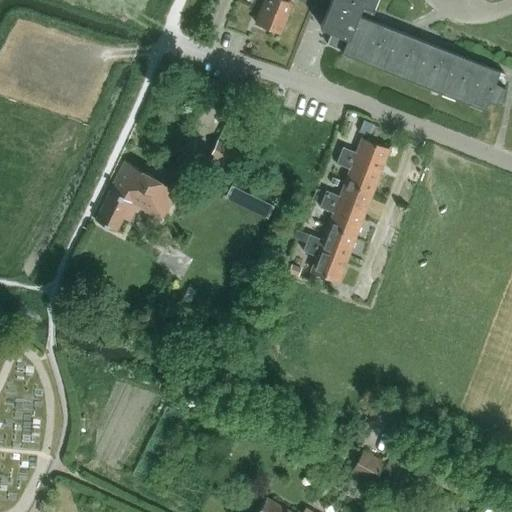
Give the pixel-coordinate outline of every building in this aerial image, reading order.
[(265,0),(255,23),(279,33),(292,3),(288,1),(287,0),(265,0)] [(298,0),(306,3),(312,6),(326,11),(323,18),(320,26),(332,31),(343,35),(348,37),(341,53),(484,110),(487,101),(499,104),(503,88),(494,83),(499,71),(368,18),(375,0),(298,0)] [(338,49),(343,35),(332,31),(326,44),(338,49)] [(368,135),(369,135),(373,125),(373,124),(363,121),(359,131),(368,135)] [(217,139),(209,156),(229,165),(237,149),(217,139)] [(380,171),(389,149),(361,139),(356,152),(342,147),(339,155),(380,171)] [(372,193),(380,171),(339,155),(336,164),(350,169),(344,183),(372,193)] [(162,219),(178,191),(125,161),(95,220),(116,231),(123,218),(129,222),(138,206),(162,219)] [(363,216),(372,193),(344,183),(339,196),(325,191),(322,199),(363,216)] [(226,196),(235,201),(241,190),(231,186),(226,196)] [(355,237),(363,216),(322,199),(319,207),(333,213),(328,226),(355,237)] [(328,226),(323,240),(295,229),(292,237),(306,243),(347,259),(355,237),(328,226)] [(338,281),(347,259),(306,243),(302,251),(316,256),(311,270),(338,281)] [(420,457),(395,444),(382,469),(406,482),(420,457)] [(384,462),(361,449),(348,473),(371,485),(384,462)] [(311,511),(305,508),(302,511),(291,511),(265,497),(257,511),(311,511)]
